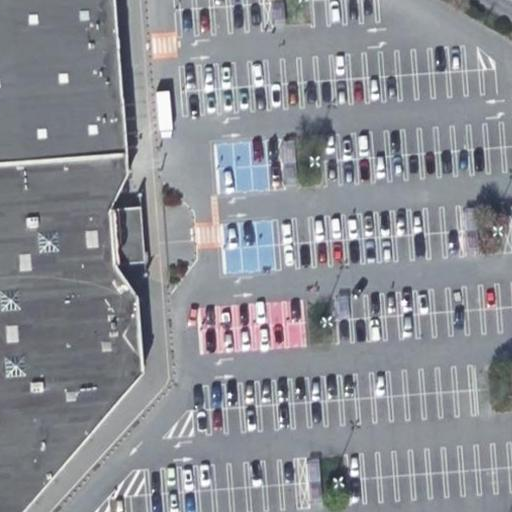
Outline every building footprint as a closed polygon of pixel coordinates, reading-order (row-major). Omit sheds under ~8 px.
[(0,0),(0,191),(120,182),(106,0),(0,0)] [(283,33),(280,0),(268,0),(270,34),(283,33)] [(280,194),(293,193),(290,144),(277,145),(280,194)] [(0,511),(16,511),(136,386),(130,307),(106,275),(137,273),(133,217),(102,220),(120,182),(0,191),(0,511)] [(474,261),(471,211),(459,212),(462,261),(474,261)] [(489,420),(485,369),(472,370),(476,421),(489,420)] [(307,511),(311,511),(318,511),(316,461),(304,462),(307,511)]
